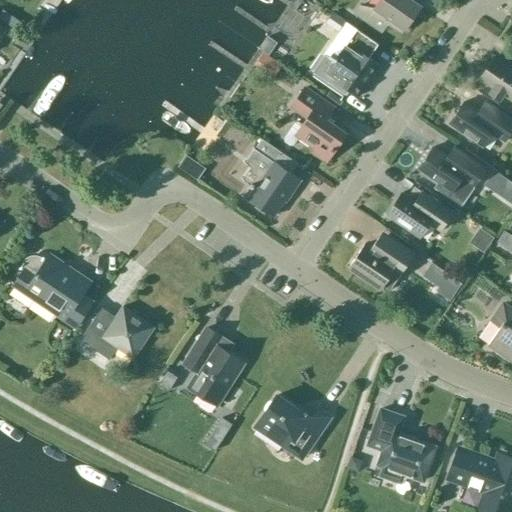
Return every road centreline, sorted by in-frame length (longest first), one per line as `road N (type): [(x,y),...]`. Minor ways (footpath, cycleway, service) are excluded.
road 1 (residential): [(298,272),(193,204),(160,204),(125,236),(0,149)]
road 2 (residential): [(298,272),(484,0)]
road 3 (residential): [(511,398),(395,338),(298,272)]
